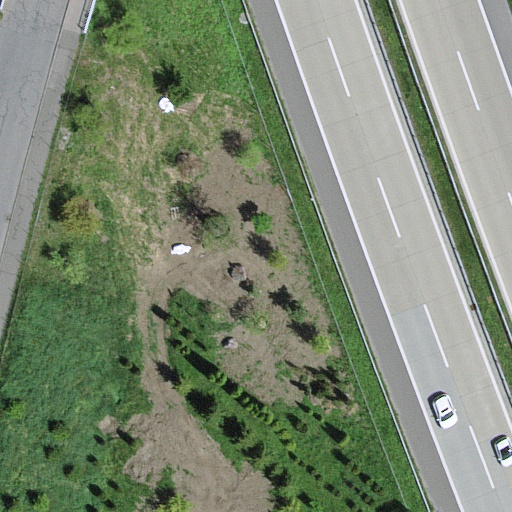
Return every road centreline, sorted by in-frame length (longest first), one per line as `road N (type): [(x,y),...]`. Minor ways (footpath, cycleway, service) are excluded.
road 1 (motorway): [(318,0),(504,511)]
road 2 (motorway): [(511,189),(444,0)]
